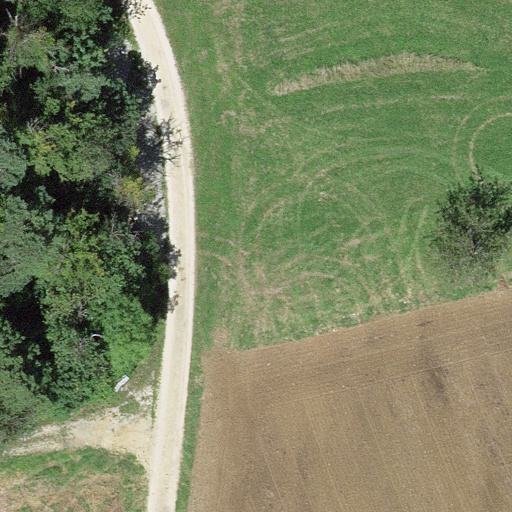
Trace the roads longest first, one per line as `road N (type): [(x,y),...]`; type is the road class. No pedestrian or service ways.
road 1 (track): [(152,511),(175,289),(172,161),(159,77),(128,0)]
road 2 (track): [(0,448),(76,433),(161,441)]
